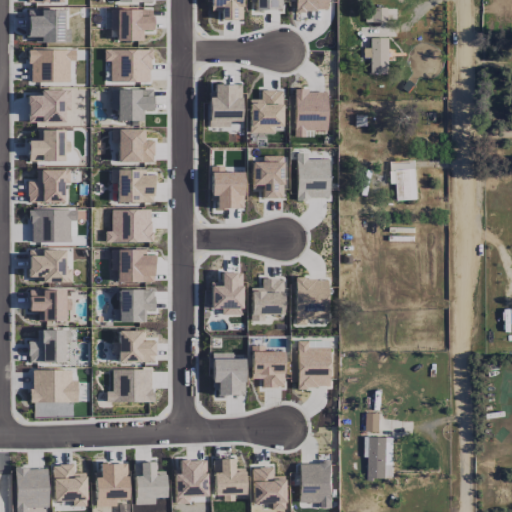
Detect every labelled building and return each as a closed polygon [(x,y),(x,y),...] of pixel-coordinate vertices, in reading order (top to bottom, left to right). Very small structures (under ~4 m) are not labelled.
[(209,0),(209,10),(221,10),(220,20),(234,19),(234,18),(241,18),(240,0),(209,0)] [(248,0),(248,1),(254,2),(253,10),(262,10),(262,9),(274,9),(280,9),(280,0),(248,0)] [(293,0),(294,11),(304,11),(304,10),(315,10),(314,9),(326,8),(326,0),(293,0)] [(385,7),(372,7),(371,22),(385,21),(385,7)] [(62,9),(26,9),(26,27),(25,27),(25,36),(34,36),(34,42),(68,41),(68,28),(62,28),(62,9)] [(150,9),(109,9),(109,29),(115,29),(115,40),(138,39),(141,39),(141,29),(151,30),(151,15),(150,15),(150,9)] [(385,37),(369,37),(369,47),(362,47),(362,56),(369,56),(368,73),(386,73),(385,37)] [(151,48),(102,49),(102,60),(109,60),(109,81),(148,81),(147,70),(149,70),(149,59),(151,59),(151,48)] [(74,49),(27,49),(27,63),(29,62),(29,82),(68,81),(68,60),(74,60),(74,49)] [(234,83),(221,84),(221,82),(212,82),(212,92),(208,91),(207,126),(228,126),(228,120),(240,120),(239,96),(233,97),(234,83)] [(150,88),(109,89),(109,109),(115,109),(115,120),(138,120),(138,109),(151,109),(150,88)] [(306,88),(293,88),(293,136),(304,136),(304,130),(325,129),(325,91),(307,91),(306,88)] [(68,89),(39,89),(39,94),(25,94),(25,104),(27,104),(27,121),(62,121),(63,110),(69,110),(68,89)] [(259,89),(259,99),(248,98),(248,132),(272,132),(272,125),(281,125),(281,90),(274,90),(274,89),(259,89)] [(62,129),(45,129),(45,128),(36,128),(36,139),(27,140),(27,160),(62,160),(62,151),(68,151),(68,140),(62,140),(62,129)] [(110,128),(109,142),(116,142),(117,161),(151,161),(151,155),(152,155),(152,140),(139,140),(139,128),(110,128)] [(305,152),(295,152),(295,199),(304,199),(304,198),(308,198),(308,196),(327,197),(326,158),(305,158),(305,152)] [(281,155),(261,155),(261,161),(250,161),(250,188),(261,188),(260,197),(275,197),(281,197),(281,155)] [(413,160),(388,162),(390,183),(395,183),(396,200),(416,199),(413,160)] [(222,165),(209,165),(209,199),(215,199),(214,208),(223,208),(223,207),(235,207),(235,195),(241,195),(241,171),(222,171),(222,165)] [(67,169),(35,169),(35,180),(26,180),(26,195),(27,195),(27,202),(62,201),(62,182),(68,182),(67,169)] [(138,169),(110,169),(109,182),(115,182),(115,201),(152,201),(152,174),(138,174),(138,169)] [(74,209),(27,209),(27,219),(29,219),(29,222),(31,222),(30,241),(69,241),(68,220),(74,220),(74,209)] [(148,209),(109,209),(109,230),(104,230),(104,241),(151,241),(151,231),(149,232),(149,220),(148,220),(148,209)] [(63,249),(27,249),(27,267),(27,276),(36,276),(36,281),(70,281),(70,268),(63,268),(63,249)] [(138,249),(109,249),(109,269),(115,269),(116,281),(152,281),(152,254),(138,254),(138,249)] [(234,271),(220,271),(219,281),(209,281),(209,308),(221,307),(221,314),(241,314),(240,284),(234,285),(234,271)] [(303,276),(294,276),(294,324),(305,324),(305,318),(327,318),(326,312),(328,312),(328,301),(326,301),(326,279),(314,279),(314,278),(303,278),(303,276)] [(275,277),(261,277),(260,287),(249,287),(249,320),(262,320),(262,314),(281,313),(281,279),(275,279),(275,277)] [(63,289),(27,289),(28,310),(37,310),(37,320),(63,320),(63,289)] [(151,289),(116,289),(117,308),(111,308),(111,321),(140,321),(140,310),(152,309),(153,295),(151,295),(151,289)] [(68,329),(35,329),(36,341),(27,341),(27,355),(28,355),(28,362),(63,361),(63,342),(68,342),(68,329)] [(139,329),(117,330),(117,341),(110,341),(110,352),(116,352),(116,361),(152,361),(152,340),(139,340),(139,329)] [(306,340),(295,340),(295,388),(305,388),(305,387),(316,387),(316,385),(328,385),(327,346),(327,340),(306,340)] [(262,344),(250,345),(250,378),(261,378),(261,387),(275,387),(275,386),(282,386),(282,350),(262,350),(262,344)] [(230,352),(211,352),(210,386),(216,386),(216,395),(225,395),(225,394),(243,394),(242,358),(231,358),(230,352)] [(69,369),(31,369),(31,388),(28,388),(28,402),(75,401),(75,380),(69,380),(69,369)] [(149,369),(110,369),(110,390),(105,390),(105,401),(152,401),(152,391),(150,391),(150,387),(149,387),(149,369)] [(365,413),(365,431),(378,431),(378,413),(365,413)] [(368,436),(363,436),(363,456),(368,457),(366,480),(372,480),(372,478),(391,478),(392,437),(368,436)] [(231,457),(217,458),(217,459),(211,459),(212,495),(222,494),(222,500),(232,500),(232,494),(243,494),(242,467),(232,467),(231,457)] [(203,459),(186,460),(185,458),(177,459),(177,469),(172,469),(173,503),(186,502),(186,496),(205,495),(203,459)] [(152,460),(138,461),(138,462),(132,462),(133,503),(153,503),(153,497),(164,496),(163,470),(152,471),(152,460)] [(330,460),(320,460),(320,462),(316,462),(316,463),(298,463),(298,502),(319,502),(319,508),(330,508),(330,460)] [(117,462),(98,462),(98,471),(93,471),(94,506),(114,505),(114,499),(125,499),(124,462),(117,463),(117,462)] [(72,463),(57,464),(57,465),(51,466),(52,501),(71,500),(71,506),(85,505),(83,472),(72,473),(72,463)] [(22,466),(13,466),(13,511),(25,511),(25,507),(47,506),(45,468),(26,469),(26,467),(22,467),(22,466)] [(271,466),(257,467),(257,468),(250,468),(251,503),(272,503),(272,508),(284,508),(282,475),(271,475),(271,466)]
